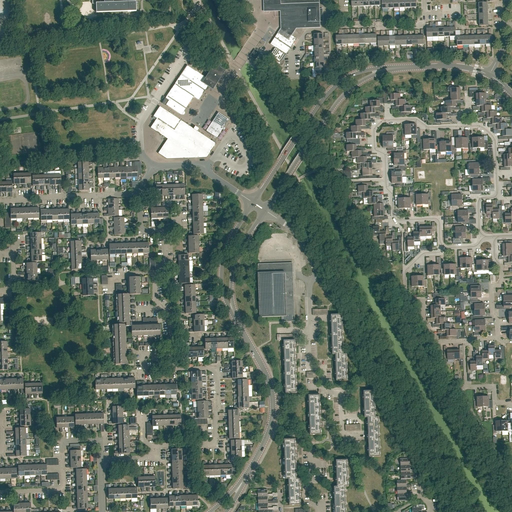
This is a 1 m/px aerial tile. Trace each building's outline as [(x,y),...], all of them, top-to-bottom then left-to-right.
[(135,11),(135,1),(131,1),(131,0),(92,0),(92,4),(96,4),(96,12),(97,12),(120,12),(127,11),(135,11)] [(265,10),(270,10),(270,4),(272,4),(272,1),(271,1),(271,0),(263,0),(264,6),(265,6),(265,10)] [(270,4),(270,10),(281,9),(280,0),(271,0),(271,1),(272,1),(272,4),(270,4)] [(319,9),(319,0),(290,1),(290,2),(284,3),(285,17),(283,17),(284,29),(303,28),(303,29),(320,28),(320,22),(323,22),(323,9),(319,9)] [(275,38),(277,39),(291,48),(294,43),(297,39),(293,36),(292,36),(289,35),(289,32),(282,33),(280,35),(278,33),(275,38)] [(278,50),(286,55),(291,48),(277,39),(275,38),(270,45),(273,46),(276,48),(278,50)] [(274,50),(273,52),(272,53),(283,60),(286,55),(278,50),(276,48),(274,50)] [(256,60),(259,55),(260,54),(256,51),(254,50),(252,54),(250,56),(256,60)] [(280,65),(283,60),(272,53),(272,54),(272,53),(270,57),(269,58),(280,65)] [(215,62),(211,69),(207,67),(206,68),(204,71),(208,74),(205,77),(207,78),(206,78),(206,79),(209,80),(211,82),(207,87),(213,90),(215,86),(217,84),(224,73),(225,71),(220,67),(221,66),(222,65),(220,64),(219,65),(215,62)] [(184,77),(189,80),(189,81),(205,91),(207,87),(211,82),(209,80),(206,79),(206,78),(207,78),(205,77),(195,71),(193,75),(188,72),(184,77)] [(175,84),(178,86),(183,89),(183,90),(191,95),(194,97),(193,97),(198,100),(205,91),(189,81),(189,80),(184,77),(181,75),(175,84)] [(194,97),(191,95),(183,90),(183,89),(178,86),(175,84),(166,96),(183,108),(185,109),(186,109),(193,97),(194,97)] [(448,92),(451,92),(451,95),(460,95),(460,88),(460,87),(464,86),(464,90),(467,90),(467,86),(467,85),(455,85),(450,85),(447,89),(447,91),(448,92)] [(476,100),(486,100),(486,93),(482,94),(482,91),(478,91),(478,94),(476,94),(476,100)] [(400,100),(400,94),(391,94),(391,101),(392,101),(392,104),(396,104),(396,100),(400,100)] [(459,101),(461,101),(460,95),(451,95),(451,101),(455,101),(455,104),(456,104),(459,104),(459,101)] [(166,96),(165,98),(169,101),(166,105),(168,107),(179,114),(183,108),(166,96)] [(375,107),(375,110),(379,110),(379,107),(380,107),(380,104),(383,104),(383,98),(379,98),(379,101),(370,101),(371,107),(371,108),(375,107)] [(406,106),(405,100),(400,100),(396,100),(396,104),(396,107),(397,107),(398,110),(401,109),(401,106),(406,106)] [(486,106),(486,100),(476,100),(477,106),(478,106),(478,110),(482,109),(482,106),(486,106)] [(456,107),(456,104),(455,104),(455,101),(451,101),(446,101),(446,107),(446,108),(451,107),(451,110),(455,110),(455,107),(456,107)] [(401,109),(401,113),(403,113),(403,116),(409,115),(409,112),(411,112),(411,106),(406,106),(401,106),(401,109)] [(492,112),(491,106),(486,106),(482,106),(482,109),(482,113),(483,113),(483,116),(487,115),(487,112),(492,112)] [(153,116),(157,119),(174,130),(180,120),(160,107),(153,116)] [(376,114),(375,110),(375,107),(371,108),(371,107),(366,108),(366,114),(371,114),(371,117),(374,117),(374,114),(376,114)] [(450,114),(451,114),(451,110),(451,107),(446,108),(446,107),(441,107),(442,114),(446,114),(446,117),(450,117),(450,114)] [(497,118),(497,112),(492,112),(487,112),(487,115),(487,119),(488,119),(488,122),(492,121),(492,118),(497,118)] [(218,113),(213,122),(214,123),(214,124),(223,129),(226,124),(228,121),(228,120),(228,119),(227,119),(227,118),(218,113)] [(371,120),(371,117),(371,114),(366,114),(361,114),(361,120),(366,120),(366,123),(369,123),(369,120),(371,120)] [(446,123),(446,117),(446,114),(442,114),(437,114),(437,120),(441,120),(441,123),(446,123)] [(502,124),(502,118),(497,118),(492,118),(492,121),(492,124),(494,124),(494,128),(497,127),(498,127),(497,124),(502,124)] [(174,130),(157,119),(150,128),(167,139),(158,154),(166,159),(207,158),(216,144),(210,140),(197,132),(199,129),(195,126),(193,129),(180,120),(174,130)] [(366,126),(366,123),(366,120),(361,120),(356,120),(356,126),(356,127),(361,126),(361,130),(365,130),(365,126),(366,126)] [(217,138),(222,130),(223,129),(214,124),(214,123),(213,122),(206,131),(216,139),(217,138)] [(507,130),(507,124),(502,124),(497,124),(498,127),(497,127),(498,131),(499,130),(499,134),(503,134),(503,130),(507,130)] [(405,136),(411,136),(411,125),(405,125),(405,129),(402,129),(402,137),(405,137),(405,136)] [(411,125),(411,136),(417,135),(417,137),(420,137),(420,129),(417,129),(417,125),(411,125)] [(361,133),(361,130),(361,126),(356,127),(356,126),(351,127),(352,133),(356,133),(356,136),(360,136),(360,133),(361,133)] [(503,130),(503,134),(503,137),(504,137),(504,140),(511,139),(511,129),(507,130),(503,130)] [(356,139),(356,136),(356,133),(352,133),(346,133),(347,139),(347,143),(351,142),(355,142),(355,139),(356,139)] [(383,142),(394,142),(393,136),(395,136),(395,133),(387,133),(387,136),(383,136),(383,142)] [(473,149),(478,148),(478,138),(472,138),(472,142),(469,142),(469,150),(473,150),(473,149)] [(478,138),(478,148),(484,148),(485,150),(488,149),(487,141),(484,142),(484,138),(478,138)] [(424,150),(430,150),(429,140),(423,140),(423,144),(420,144),(421,152),(424,152),(424,150)] [(357,152),(357,148),(356,145),(355,145),(355,142),(351,142),(351,145),(347,145),(347,152),(352,152),(357,152)] [(394,142),(383,142),(383,148),(387,148),(387,151),(395,151),(395,148),(394,148),(394,142)] [(440,153),(446,152),(446,142),(440,142),(440,146),(437,146),(437,154),(440,154),(440,153)] [(446,142),(446,152),(452,152),(452,154),(455,154),(455,146),(452,146),(452,142),(446,142)] [(362,158),(362,154),(362,151),(366,151),(366,148),(357,148),(357,152),(352,152),(352,158),(358,158),(357,158),(362,158)] [(394,160),(405,159),(404,153),(406,153),(406,150),(402,150),(398,151),(398,154),(394,154),(394,160)] [(367,164),(367,160),(367,157),(366,157),(366,154),(362,154),(362,158),(357,158),(358,158),(358,164),(363,164),(367,164)] [(398,169),(405,168),(406,168),(406,165),(405,165),(405,159),(394,160),(394,166),(398,166),(398,169)] [(363,170),(372,170),(372,163),(371,163),(371,160),(367,160),(367,164),(363,164),(363,170)] [(467,164),(469,164),(469,170),(480,169),(479,163),(475,164),(475,160),(467,161),(464,161),(464,164),(467,164)] [(392,178),(402,178),(402,172),(404,172),(404,171),(405,171),(405,168),(398,169),(396,169),(396,172),(392,172),(392,178)] [(476,175),(480,175),(480,169),(469,170),(469,176),(468,176),(463,176),(463,179),(468,179),(476,179),(476,175)] [(372,170),(363,170),(363,176),(360,176),(360,179),(371,179),(371,176),(373,176),(372,170)] [(402,178),(392,178),(392,184),(396,184),(396,187),(404,187),(404,183),(403,184),(402,178)] [(358,188),(359,193),(364,193),(364,192),(368,192),(368,189),(368,186),(367,186),(367,183),(355,184),(355,188),(358,188)] [(483,186),(473,186),(473,192),(471,192),(471,195),(480,195),(480,192),(483,191),(483,186)] [(373,198),(373,195),(373,192),(372,192),(372,189),(368,189),(368,192),(364,192),(364,193),(364,199),(369,199),(373,198)] [(450,195),(452,195),(452,201),(462,201),(462,195),(458,195),(458,192),(455,192),(450,192),(450,195)] [(422,195),(422,205),(428,205),(428,201),(431,201),(431,193),(428,193),(428,195),(422,195)] [(422,205),(422,195),(416,195),(416,194),(413,194),(413,197),(413,202),(416,202),(417,206),(422,205)] [(369,205),(374,205),(379,204),(378,201),(382,201),(382,195),(377,195),(373,195),(373,198),(369,199),(369,205)] [(405,209),(404,198),(399,199),(399,197),(395,197),(396,205),(399,205),(399,209),(405,209)] [(413,202),(413,197),(410,197),(410,198),(404,198),(405,209),(411,209),(410,205),(413,205),(413,202)] [(374,211),(384,210),(384,204),(382,204),(382,201),(378,201),(379,204),(374,205),(374,211)] [(458,207),(463,207),(462,201),(452,201),(452,207),(451,207),(451,210),(459,210),(458,207)] [(492,210),(496,210),(496,206),(492,206),(492,205),(486,205),(486,204),(482,204),(483,211),(486,211),(486,215),(493,215),(492,210)] [(93,214),(93,224),(99,224),(99,226),(103,225),(103,219),(99,219),(99,213),(95,213),(95,209),(93,209),(93,214)] [(384,210),(374,211),(374,217),(372,217),(372,220),(376,220),(378,220),(383,220),(383,217),(384,217),(384,210)] [(502,219),(502,215),(502,211),(499,211),(499,210),(496,210),(492,210),(493,215),(493,219),(499,219),(502,219)] [(511,223),(511,218),(511,214),(508,214),(505,214),(505,215),(502,215),(502,219),(502,224),(511,223)] [(456,233),(466,233),(466,227),(462,227),(461,224),(454,225),(454,228),(455,228),(456,233)] [(374,237),(380,236),(380,232),(383,232),(383,227),(373,227),(374,237)] [(420,237),(426,237),(426,227),(420,227),(420,228),(416,228),(417,232),(417,233),(420,232),(420,237)] [(426,227),(426,237),(432,236),(432,232),(435,232),(435,228),(432,228),(432,227),(426,227)] [(380,236),(380,241),(386,241),(386,237),(389,236),(389,233),(386,233),(386,232),(383,232),(380,232),(380,236)] [(420,242),(420,237),(420,232),(417,233),(417,232),(414,232),(414,234),(410,234),(411,238),(414,238),(414,242),(420,242)] [(466,233),(456,233),(456,238),(453,239),(453,243),(463,242),(463,239),(466,239),(466,233)] [(392,241),(396,241),(395,237),(392,238),(392,236),(389,236),(386,237),(386,241),(386,246),(392,246),(393,246),(392,241)] [(414,247),(414,242),(414,238),(411,238),(407,238),(407,239),(405,239),(405,243),(408,243),(408,247),(414,247)] [(393,246),(392,246),(393,251),(402,250),(402,242),(399,242),(399,241),(396,241),(392,241),(393,246)] [(503,251),(511,250),(511,241),(504,241),(504,244),(503,244),(503,251)] [(511,256),(511,250),(503,251),(503,257),(499,257),(499,260),(508,260),(508,257),(511,256)] [(477,271),(483,271),(482,260),(477,261),(477,265),(474,265),(474,268),(474,273),(477,273),(477,271)] [(482,260),(483,271),(489,271),(489,272),(492,272),(492,264),(489,264),(489,260),(482,260)] [(294,319),(294,300),(293,264),(258,265),(259,273),(258,273),(259,292),(260,318),(264,317),(282,317),(282,321),(282,322),(295,321),(294,319)] [(459,268),(456,269),(456,264),(450,265),(450,275),(456,275),(456,280),(459,280),(459,276),(460,276),(459,269),(459,268)] [(444,275),(450,275),(450,265),(444,265),(444,269),(441,269),(441,277),(444,277),(444,275)] [(412,287),(418,287),(418,276),(412,277),(412,281),(409,281),(409,289),(412,289),(412,287)] [(418,276),(418,287),(424,287),(424,288),(427,288),(427,280),(424,280),(424,276),(418,276)] [(129,295),(131,295),(135,295),(140,295),(139,277),(129,278),(129,295)] [(471,292),(482,292),(481,286),(477,286),(477,283),(469,284),(469,287),(471,287),(471,292)] [(471,298),(470,298),(470,301),(478,301),(478,298),(482,298),(482,292),(471,292),(471,298)] [(504,302),(511,301),(511,292),(507,293),(507,296),(503,296),(504,302)] [(433,298),(436,298),(436,303),(436,306),(441,305),(441,306),(446,305),(445,299),(441,299),(441,294),(433,294),(433,298)] [(131,326),(131,323),(129,323),(128,295),(127,295),(123,295),(118,295),(119,323),(125,323),(125,326),(131,326)] [(470,304),(474,304),(475,310),(485,310),(485,304),(481,304),(481,301),(478,301),(470,301),(469,301),(470,304)] [(441,312),(441,306),(441,305),(436,306),(436,303),(432,303),(432,306),(431,306),(431,312),(441,312)] [(485,310),(475,310),(475,316),(473,316),(473,319),(481,319),(481,316),(485,316),(485,310)] [(441,318),(441,312),(431,312),(431,319),(433,318),(433,322),(437,321),(436,318),(441,318)] [(332,328),(343,328),(343,315),(331,315),(331,318),(329,318),(330,322),(332,322),(332,328)] [(446,324),(446,318),(441,318),(436,318),(437,321),(437,325),(438,325),(438,326),(433,326),(433,328),(442,327),(442,324),(446,324)] [(451,330),(452,330),(451,324),(446,324),(442,324),(442,327),(442,330),(443,330),(443,332),(438,332),(438,334),(447,333),(447,330),(451,330)] [(115,365),(119,365),(126,364),(124,325),(114,325),(115,365)] [(160,335),(160,325),(131,326),(131,328),(131,333),(131,336),(160,335)] [(482,332),(486,332),(486,326),(475,326),(475,332),(474,332),(474,336),(482,335),(482,332)] [(332,342),(344,341),(343,328),(332,328),(332,329),(332,331),(330,331),(330,335),(332,335),(332,342)] [(447,330),(447,333),(447,336),(440,337),(440,340),(456,339),(456,336),(457,336),(456,330),(452,330),(451,330),(447,330)] [(287,341),(284,341),(284,347),(284,350),(296,349),(295,346),(297,346),(297,342),(295,343),(295,341),(295,340),(293,341),(290,341),(287,341)] [(333,348),(333,355),(336,355),(344,354),(344,341),(332,342),(332,345),(330,345),(331,348),(333,348)] [(192,358),(192,347),(189,348),(189,343),(182,344),(182,348),(186,348),(186,358),(192,358)] [(495,351),(495,346),(488,346),(488,347),(485,347),(485,351),(489,351),(489,356),(495,355),(495,351)] [(483,361),(489,361),(489,356),(489,351),(485,351),(482,351),(482,350),(480,347),(479,347),(479,348),(479,351),(479,352),(479,356),(483,356),(483,361)] [(285,364),(296,364),(296,359),(297,359),(297,356),(296,356),(296,353),(296,349),(284,350),(285,364)] [(445,360),(454,360),(454,350),(447,350),(447,352),(444,352),(445,360)] [(460,351),(460,350),(454,350),(454,360),(463,359),(463,351),(460,351)] [(501,350),(495,351),(495,355),(495,361),(501,360),(504,360),(504,356),(504,351),(501,352),(501,350)] [(334,361),(336,361),(336,368),(347,367),(347,354),(344,354),(336,355),(336,358),(334,358),(334,361)] [(483,366),(483,361),(483,356),(479,356),(476,356),(476,358),(473,358),(473,361),(477,361),(477,366),(483,366)] [(477,371),(477,366),(477,361),(473,361),(470,361),(470,363),(467,363),(468,371),(477,371)] [(285,379),(297,379),(296,373),(298,373),(298,372),(298,369),(296,369),(296,367),(296,364),(285,364),(285,379)] [(347,367),(336,368),(336,371),(334,371),(334,374),(334,375),(336,375),(337,381),(348,381),(347,367)] [(297,379),(285,379),(286,394),(297,393),(297,386),(298,386),(298,382),(297,382),(297,380),(297,379)] [(364,405),(376,404),(375,391),(364,391),(364,394),(362,395),(362,398),(364,398),(364,405)] [(309,409),(321,408),(320,401),(322,401),(322,397),(320,397),(320,395),(309,395),(309,402),(309,409)] [(483,397),(483,407),(489,407),(489,408),(492,408),(492,400),(489,400),(489,396),(483,397)] [(477,407),(483,407),(483,397),(477,397),(477,401),(474,401),(474,409),(477,409),(477,407)] [(376,417),(376,404),(364,405),(364,408),(362,408),(363,411),(365,411),(365,418),(368,418),(376,417)] [(310,422),(321,421),(321,414),(322,414),(322,410),(321,410),(321,409),(321,408),(309,409),(310,415),(310,422)] [(368,431),(380,430),(379,417),(376,417),(368,418),(368,421),(366,421),(366,425),(368,424),(368,431)] [(321,421),(310,422),(310,435),(322,435),(321,427),(323,427),(323,423),(321,424),(321,421)] [(496,433),(496,432),(502,432),(502,421),(496,421),(496,425),(493,425),(493,433),(496,433)] [(502,421),(502,432),(508,431),(508,433),(509,433),(509,436),(511,436),(511,433),(511,425),(508,425),(508,421),(502,421)] [(369,444),(380,444),(380,430),(368,431),(368,434),(366,434),(367,438),(369,438),(369,444)] [(285,453),(296,452),(296,445),(297,445),(297,444),(297,441),(296,441),(296,439),(288,439),(284,439),(284,446),(285,453)] [(380,444),(369,444),(369,447),(367,447),(367,451),(369,451),(369,457),(380,457),(380,444)] [(66,457),(70,456),(70,457),(81,456),(80,447),(73,447),(73,451),(70,451),(70,454),(66,454),(66,457)] [(285,466),(297,465),(296,458),(298,458),(298,454),(296,454),(296,452),(285,453),(285,459),(285,466)] [(337,474),(348,473),(348,460),(336,460),(337,463),(335,463),(335,467),(337,467),(337,474)] [(297,478),(297,471),(298,471),(298,467),(297,467),(297,466),(297,465),(285,466),(285,473),(286,479),(289,479),(297,479),(297,478)] [(335,480),(337,480),(337,487),(346,487),(349,487),(348,473),(337,474),(337,477),(335,477),(335,480)] [(289,492),(300,492),(300,491),(300,484),(302,484),(302,480),(300,480),(300,478),(297,478),(297,479),(289,479),(289,486),(289,492)] [(333,494),(335,494),(335,500),(346,500),(346,487),(337,487),(334,487),(334,490),(332,490),(333,494)] [(300,492),(289,492),(289,493),(289,499),(290,505),(301,505),(301,497),(302,497),(302,494),(301,494),(300,492)] [(335,511),(346,511),(346,500),(335,500),(335,503),(333,503),(333,507),(335,507),(335,511)]
